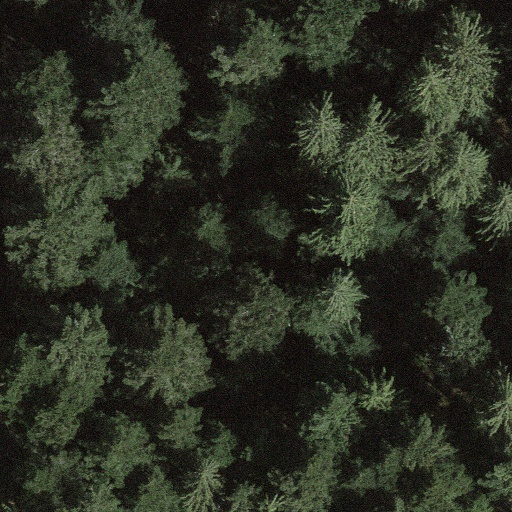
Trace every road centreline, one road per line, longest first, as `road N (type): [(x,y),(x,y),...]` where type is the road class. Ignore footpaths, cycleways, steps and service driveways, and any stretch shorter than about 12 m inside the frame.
road 1 (track): [(0,179),(31,344),(110,511)]
road 2 (track): [(36,0),(0,154)]
